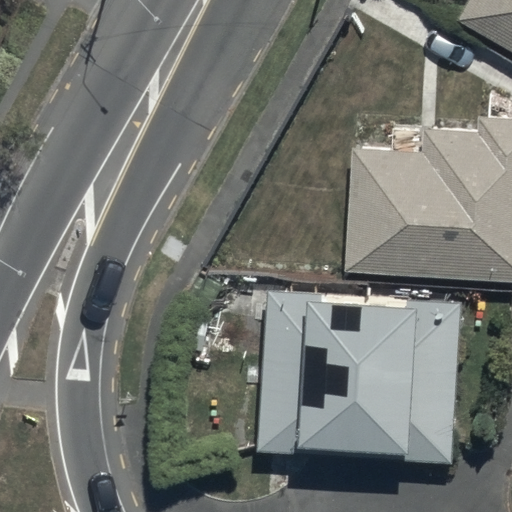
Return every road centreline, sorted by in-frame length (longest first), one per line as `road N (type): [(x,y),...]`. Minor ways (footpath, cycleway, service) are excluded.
road 1 (tertiary): [(97,185),(77,378),(87,466),(102,511)]
road 2 (tertiary): [(202,0),(97,185)]
road 3 (tertiary): [(0,312),(42,227),(97,185)]
